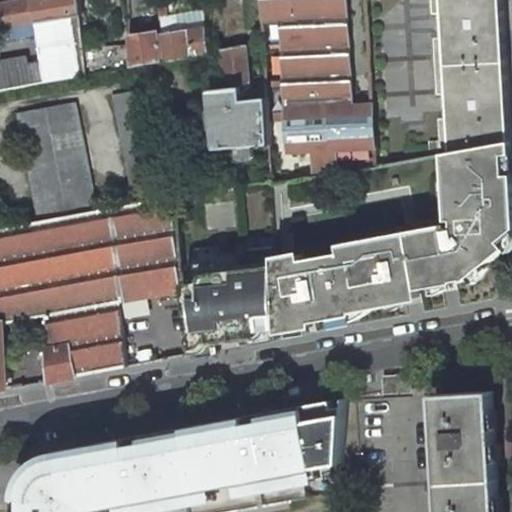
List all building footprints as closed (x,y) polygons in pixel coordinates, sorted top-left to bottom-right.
[(0,29),(38,22),(81,14),(79,0),(23,0),(17,1),(0,4),(0,29)] [(168,34),(166,0),(158,0),(160,33),(164,62),(209,54),(206,27),(168,34)] [(262,0),(265,41),(273,144),(275,180),(275,184),(379,166),(364,0),(363,0),(262,0)] [(503,0),(443,0),(452,152),(511,141),(503,0)] [(179,24),(208,21),(207,9),(177,12),(179,24)] [(81,14),(38,22),(45,62),(49,82),(88,75),(84,44),(81,16),(82,16),(81,14)] [(160,33),(130,37),(129,37),(130,44),(132,67),(164,62),(160,33)] [(132,67),(130,44),(106,46),(105,41),(84,44),(88,75),(132,67)] [(256,146),(273,144),(265,41),(223,50),(227,89),(209,91),(215,150),(237,148),(238,157),(244,160),(248,160),(254,159),(257,156),(256,146)] [(29,58),(0,62),(0,90),(49,82),(45,62),(30,65),(29,58)] [(165,198),(143,89),(113,95),(135,203),(165,198)] [(79,102),(19,113),(40,221),(102,209),(79,102)] [(511,244),(511,154),(511,141),(452,152),(456,223),(281,258),(285,329),(315,324),(314,322),(356,314),(355,309),(421,296),(419,288),(466,279),(466,281),(511,244)] [(115,207),(124,301),(186,291),(185,276),(176,197),(165,199),(165,198),(135,203),(115,207)] [(46,316),(51,381),(129,366),(127,335),(124,301),(115,207),(102,209),(40,221),(0,228),(0,389),(8,388),(5,324),(46,316)] [(220,245),(195,248),(185,276),(186,291),(193,354),(212,350),(215,348),(218,344),(257,339),(257,332),(285,329),(281,258),(280,246),(277,246),(275,246),(248,250),(228,252),(230,266),(223,267),(221,252),(220,245)] [(230,266),(228,252),(221,252),(223,267),(230,266)] [(145,333),(127,335),(129,366),(148,363),(145,333)] [(411,391),(410,375),(384,376),(385,393),(411,391)] [(443,511),(499,511),(493,392),(437,395),(443,511)] [(249,416),(187,427),(188,430),(122,442),(122,439),(98,443),(109,505),(110,511),(139,511),(321,480),(319,467),(344,463),(347,413),(310,419),(308,406),(263,415),(264,419),(250,422),(249,416)] [(91,511),(94,508),(109,505),(98,443),(57,451),(49,453),(43,455),(35,461),(29,467),(18,485),(16,492),(16,498),(16,511),(91,511)]
